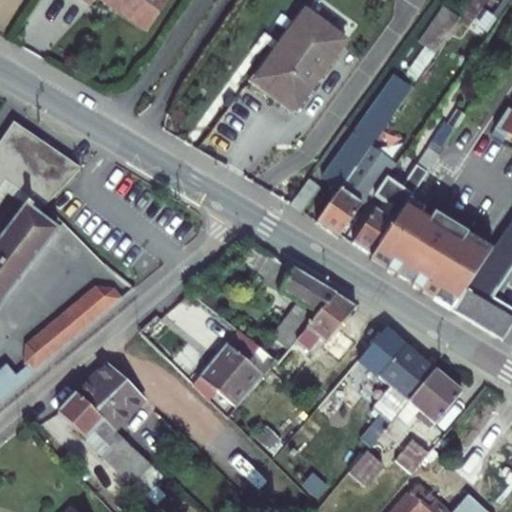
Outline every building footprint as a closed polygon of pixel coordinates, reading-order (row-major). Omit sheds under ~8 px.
[(159,0),(67,0),(67,1),(92,18),(100,7),(147,38),(169,6),(159,0)] [(297,121),(345,48),(304,20),(255,93),(297,121)] [(323,188),(342,200),(367,162),(409,99),(390,86),(323,188)] [(508,143),(511,145),(511,116),(511,119),(508,117),(495,137),(507,145),(508,143)] [(15,122),(0,146),(0,160),(21,183),(48,208),(76,167),(15,122)] [(369,266),(451,322),(486,267),(471,256),(474,251),(465,245),(466,244),(433,221),(429,228),(406,213),(456,137),(448,132),(403,198),(390,189),(379,206),(384,209),(356,251),(372,263),(369,266)] [(0,160),(0,188),(3,185),(14,193),(21,183),(0,160)] [(342,200),(320,232),(341,246),(361,216),(351,210),(378,169),(367,162),(342,200)] [(21,183),(14,193),(25,203),(0,237),(0,310),(61,227),(44,215),(48,208),(21,183)] [(322,200),(307,190),(290,215),(305,225),(322,200)] [(511,227),(486,267),(451,322),(450,323),(499,351),(511,330),(511,315),(494,304),(511,275),(511,227)] [(253,366),(272,385),(343,315),(259,266),(246,265),(216,284),(288,327),(253,366)] [(40,357),(31,363),(39,372),(49,364),(129,298),(119,287),(98,285),(43,330),(40,357)] [(343,315),(272,385),(283,396),(310,370),(315,374),(363,327),(343,315)] [(191,394),(225,430),(272,385),(253,366),(237,349),(191,394)] [(410,361),(382,392),(392,401),(374,420),(393,436),(397,432),(439,385),(410,361)] [(10,362),(0,370),(0,375),(14,392),(39,372),(31,363),(19,373),(10,362)] [(0,399),(2,402),(14,392),(0,375),(0,399)] [(148,413),(111,375),(81,405),(118,442),(148,413)] [(439,385),(397,432),(406,440),(422,424),(438,438),(466,407),(439,385)] [(118,442),(81,405),(61,424),(111,475),(131,455),(118,442)] [(352,409),(323,440),(339,455),(368,424),(352,409)] [(398,471),(415,486),(433,465),(417,450),(398,471)] [(367,453),(346,475),(362,490),(383,468),(367,453)] [(131,455),(111,475),(127,491),(147,472),(131,455)] [(444,511),(422,492),(404,511),(444,511)]
